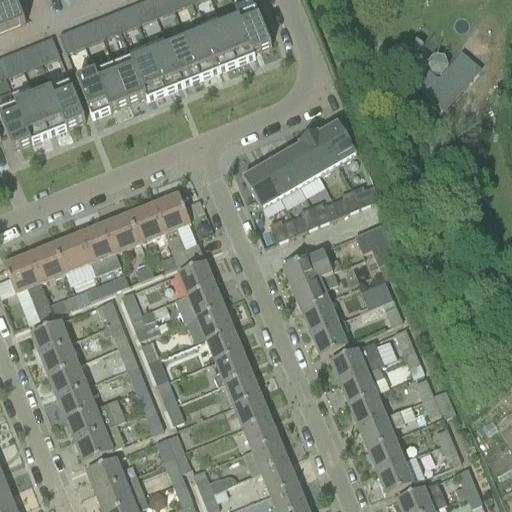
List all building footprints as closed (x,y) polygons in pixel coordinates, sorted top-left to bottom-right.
[(0,0),(0,16),(18,9),(14,0),(0,0)] [(174,16),(167,0),(159,0),(166,19),(174,16)] [(181,13),(175,0),(167,0),(174,16),(181,13)] [(0,38),(25,28),(18,9),(0,16),(0,38)] [(145,27),(138,9),(131,12),(138,30),(145,27)] [(138,30),(131,12),(123,15),(131,33),(138,30)] [(256,13),(237,20),(254,62),(255,62),(253,59),(271,51),(256,13)] [(238,24),(221,31),(236,70),(254,62),(237,20),(238,24)] [(110,42),(102,23),(95,26),(102,45),(110,42)] [(102,45),(95,26),(88,29),(95,47),(102,45)] [(236,70),(221,31),(203,38),(219,77),(236,70)] [(74,56),(66,38),(59,41),(66,59),(74,56)] [(219,77),(203,38),(185,45),(201,84),(219,77)] [(59,62),(52,43),(44,46),(52,65),(59,62)] [(201,84),(185,45),(167,52),(183,91),(201,84)] [(183,91),(167,52),(150,59),(165,98),(183,91)] [(30,74),(23,55),(15,58),(23,76),(30,74)] [(23,76),(15,58),(8,61),(16,79),(23,76)] [(165,98),(150,59),(132,67),(147,105),(165,98)] [(132,67),(131,63),(112,70),(128,109),(145,102),(147,106),(147,105),(132,67)] [(446,118),(475,85),(455,67),(425,100),(446,118)] [(128,109),(112,70),(95,77),(110,116),(128,109)] [(110,116),(95,77),(76,85),(92,124),(110,116)] [(85,126),(70,87),(51,95),(67,134),(85,126)] [(67,134),(51,95),(33,102),(49,141),(67,134)] [(49,141),(33,102),(15,109),(31,148),(49,141)] [(31,148),(15,109),(0,115),(0,124),(12,155),(31,148)] [(338,128),(319,139),(318,137),(317,137),(337,172),(357,161),(338,128)] [(337,172),(317,137),(298,148),(318,183),(337,172)] [(318,183),(298,148),(298,149),(299,150),(281,161),(300,194),(318,183)] [(300,194),(281,161),(262,172),(281,205),(300,194)] [(281,205),(262,172),(243,183),(262,216),(281,205)] [(364,195),(370,210),(380,206),(374,191),(364,195)] [(178,201),(153,211),(165,240),(174,261),(179,272),(203,263),(198,250),(185,256),(177,235),(190,230),(178,201)] [(343,204),(333,208),(339,223),(349,219),(343,204)] [(339,223),(333,208),(323,212),(329,227),(339,223)] [(165,240),(153,211),(128,221),(140,250),(165,240)] [(140,250),(128,221),(103,231),(115,261),(116,260),(140,250)] [(302,221),(292,225),(298,240),(308,236),(302,221)] [(298,240),(292,225),(281,229),(288,244),(298,240)] [(403,263),(389,228),(354,243),(361,260),(371,256),(378,273),(383,271),(403,263)] [(115,261),(103,231),(78,241),(95,283),(120,273),(115,261)] [(78,241),(53,251),(65,280),(70,293),(95,283),(78,241)] [(65,280),(53,251),(28,261),(40,290),(65,280)] [(282,272),(291,295),(332,278),(322,256),(316,258),(282,272)] [(48,310),(40,290),(28,261),(3,271),(15,300),(29,294),(37,315),(41,325),(52,320),(49,311),(48,310)] [(179,272),(174,261),(161,266),(166,278),(179,272)] [(403,263),(383,271),(388,282),(407,274),(403,263)] [(177,280),(186,302),(215,290),(205,268),(177,280)] [(136,276),(140,286),(154,281),(149,271),(136,276)] [(337,290),(332,279),(332,278),(291,295),(301,317),(328,306),(324,296),(337,290)] [(112,285),(112,287),(116,296),(128,292),(123,281),(112,285)] [(384,284),(360,294),(369,315),(382,310),(393,305),(384,284)] [(112,287),(98,292),(102,302),(116,296),(112,287)] [(187,302),(175,307),(184,329),(196,324),(224,312),(215,290),(186,302),(187,302)] [(102,302),(98,292),(86,297),(90,307),(102,302)] [(121,302),(130,325),(141,320),(132,298),(121,302)] [(403,328),(393,305),(382,310),(387,321),(383,323),(386,330),(384,331),(386,335),(403,328)] [(62,306),(49,311),(52,320),(66,315),(62,306)] [(337,328),(328,306),(301,317),(310,340),(337,328)] [(112,307),(101,312),(109,332),(120,327),(112,307)] [(233,335),(224,312),(196,324),(205,346),(233,335)] [(146,333),(141,320),(130,325),(139,347),(150,342),(146,333)] [(347,351),(341,338),(348,336),(344,326),(337,328),(310,340),(319,362),(347,351)] [(109,332),(102,335),(105,343),(112,340),(115,347),(126,343),(120,327),(109,332)] [(30,340),(39,362),(69,350),(60,328),(30,340)] [(242,357),(233,335),(205,346),(214,369),(242,357)] [(395,340),(404,362),(415,358),(406,335),(395,340)] [(141,352),(148,369),(159,365),(152,348),(141,352)] [(379,372),(379,373),(384,371),(374,348),(330,367),(339,389),(379,372)] [(78,371),(69,350),(39,362),(48,383),(78,371)] [(131,355),(120,359),(127,377),(138,372),(131,355)] [(252,379),(242,357),(214,369),(219,380),(214,382),(218,393),(223,391),(252,379)] [(421,373),(415,358),(404,362),(410,377),(421,373)] [(159,365),(148,369),(155,387),(166,383),(159,365)] [(86,393),(78,371),(48,383),(56,405),(86,393)] [(138,372),(127,377),(134,394),(145,389),(138,372)] [(375,400),(371,389),(383,384),(379,373),(379,372),(339,389),(348,411),(375,400)] [(261,401),(252,379),(223,391),(233,413),(261,401)] [(426,384),(415,389),(422,406),(434,402),(426,384)] [(170,392),(159,396),(166,414),(177,410),(170,392)] [(95,414),(86,393),(56,405),(65,427),(95,414)] [(455,420),(446,396),(434,402),(422,406),(429,424),(445,418),(447,423),(455,420)] [(148,398),(137,403),(144,420),(155,415),(148,398)] [(375,400),(348,411),(358,433),(385,422),(375,400)] [(270,423),(261,401),(233,413),(242,435),(270,423)] [(95,414),(65,427),(74,448),(104,436),(115,431),(107,410),(95,414)] [(184,427),(177,410),(166,414),(173,432),(184,427)] [(164,437),(155,415),(144,420),(153,441),(164,437)] [(394,444),(390,435),(404,429),(399,416),(358,433),(367,456),(394,444)] [(279,446),(270,423),(242,435),(251,457),(250,457),(251,458),(279,446)] [(436,439),(441,451),(451,447),(446,435),(436,439)] [(113,457),(104,436),(74,448),(83,470),(113,457)] [(183,459),(176,441),(166,445),(173,463),(183,459)] [(403,467),(394,444),(367,456),(376,478),(403,467)] [(166,445),(157,449),(163,466),(173,463),(166,445)] [(288,468),(279,446),(251,458),(250,457),(242,460),(252,483),(260,479),(288,468)] [(461,470),(451,447),(441,451),(450,474),(461,470)] [(190,476),(183,459),(173,463),(180,480),(190,476)] [(173,463),(163,466),(170,484),(180,480),(173,463)] [(86,477),(94,499),(125,487),(116,465),(86,477)] [(412,489),(403,467),(376,478),(385,500),(412,489)] [(298,490),(288,468),(260,479),(269,502),(298,490)] [(463,492),(455,496),(459,506),(467,502),(478,498),(468,474),(457,479),(463,492)] [(0,502),(9,499),(0,477),(0,502)] [(206,481),(196,486),(202,503),(213,499),(209,490),(206,481)] [(123,511),(133,508),(125,487),(94,499),(99,511),(123,511)] [(306,511),(298,490),(269,502),(273,511),(306,511)] [(186,492),(175,496),(181,511),(185,511),(193,509),(186,492)] [(443,511),(446,511),(441,499),(428,505),(423,493),(419,495),(396,504),(399,511),(443,511)] [(478,498),(467,502),(470,511),(476,511),(483,510),(478,498)] [(0,511),(14,511),(9,499),(0,502),(0,511)] [(218,511),(213,499),(202,503),(205,511),(218,511)]
